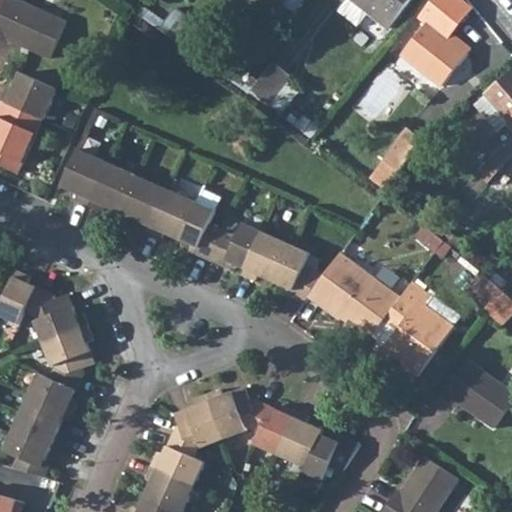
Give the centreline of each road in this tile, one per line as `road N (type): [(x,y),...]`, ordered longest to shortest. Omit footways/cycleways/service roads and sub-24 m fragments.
road 1 (residential): [(274,334),(374,406),(382,444),(337,511)]
road 2 (residential): [(118,262),(274,334)]
road 3 (residential): [(90,511),(150,372)]
road 4 (residential): [(150,372),(274,334)]
road 5 (residential): [(0,209),(118,262)]
